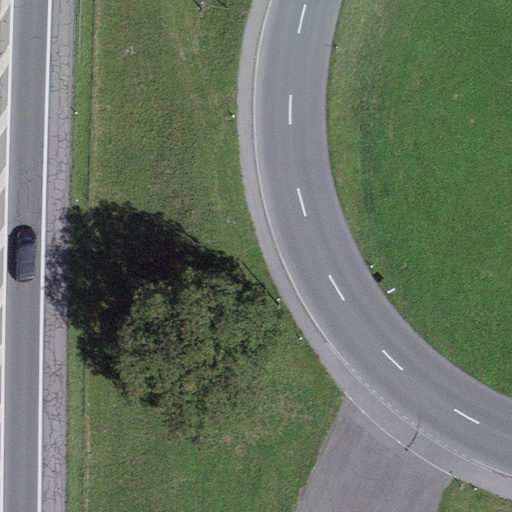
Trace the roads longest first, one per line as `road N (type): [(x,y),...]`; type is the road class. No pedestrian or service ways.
road 1 (tertiary): [(511,439),(398,367),(339,296),(321,258),(303,214),(289,127),(306,0)]
road 2 (trunk): [(20,511),(31,0)]
